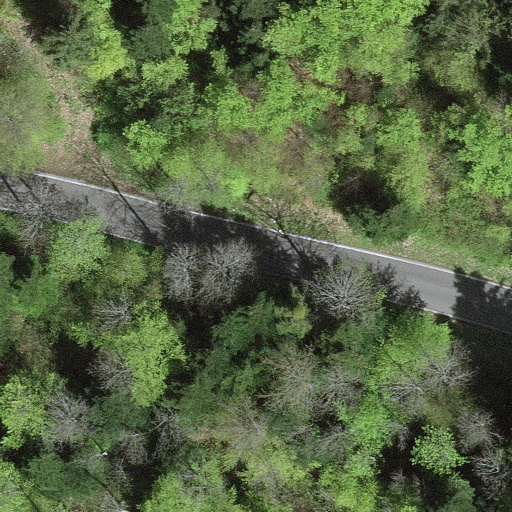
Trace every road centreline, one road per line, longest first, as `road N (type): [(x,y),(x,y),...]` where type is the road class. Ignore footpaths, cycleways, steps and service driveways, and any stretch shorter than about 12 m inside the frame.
road 1 (tertiary): [(0,185),(511,310)]
road 2 (track): [(117,211),(84,108),(0,8)]
